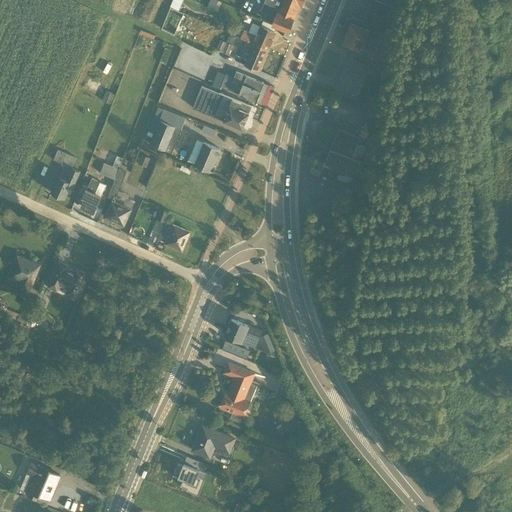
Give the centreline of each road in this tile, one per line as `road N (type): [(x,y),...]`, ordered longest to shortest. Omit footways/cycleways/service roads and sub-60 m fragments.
road 1 (primary): [(270,260),(289,333),(310,375),(416,504)]
road 2 (primary): [(416,504),(320,354),(289,248)]
road 3 (unclassified): [(0,190),(203,282)]
road 4 (primary): [(289,248),(286,188),(302,77)]
road 5 (primary): [(302,77),(277,141),(268,242)]
road 6 (secondary): [(203,282),(149,426)]
road 7 (secondary): [(149,426),(212,291)]
road 8 (track): [(398,511),(511,449)]
